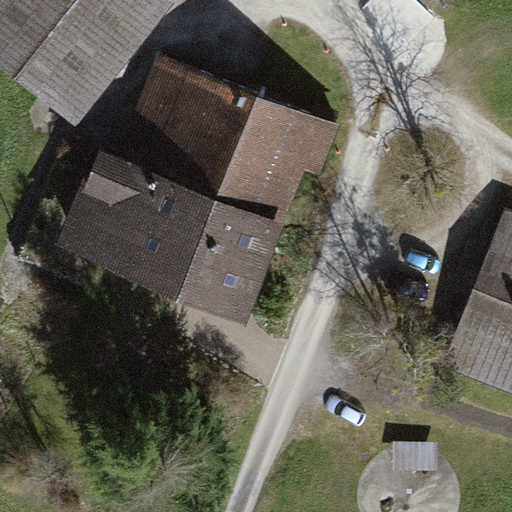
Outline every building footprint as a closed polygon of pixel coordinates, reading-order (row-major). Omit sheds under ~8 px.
[(0,0),(0,62),(67,116),(160,0),(0,0)] [(417,0),(374,0),(357,14),(392,59),(437,23),(417,0)] [(122,147),(286,212),(305,167),(317,172),(334,128),(157,58),(122,147)] [(286,212),(122,147),(96,137),(55,240),(245,316),(286,212)] [(511,212),(505,210),(441,371),(511,398),(511,212)]
